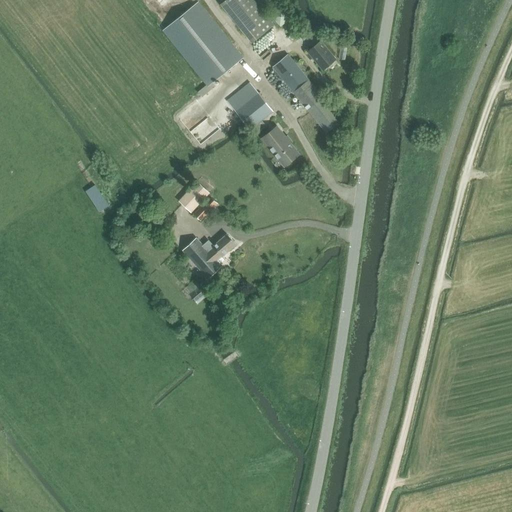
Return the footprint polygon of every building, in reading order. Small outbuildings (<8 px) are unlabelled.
[(276,25),(256,0),(225,0),(221,3),(253,43),(276,25)] [(162,30),(208,86),(199,93),(203,97),(215,87),(212,83),(243,57),(198,2),(162,30)] [(285,6),(273,12),(280,26),(292,19),(285,6)] [(317,63),(323,71),(337,60),(322,42),(309,52),(318,62),(317,63)] [(326,133),(342,121),(288,55),(283,58),(277,63),(273,66),(326,133)] [(251,130),(266,118),(274,112),(250,83),(228,101),(251,130)] [(256,136),(267,127),(262,121),(251,130),(256,136)] [(284,167),(300,154),(292,143),(293,142),(288,136),(286,137),(278,126),(262,138),(284,167)] [(192,213),(210,193),(198,181),(180,201),(192,213)] [(101,211),(111,205),(97,184),(87,190),(101,211)] [(201,221),(218,204),(210,196),(206,201),(207,201),(195,215),(201,221)] [(223,256),(236,245),(227,235),(214,247),(209,241),(203,246),(196,238),(183,250),(209,279),(222,267),(216,260),(222,255),(223,256)] [(203,291),(195,298),(199,302),(207,295),(203,291)]
